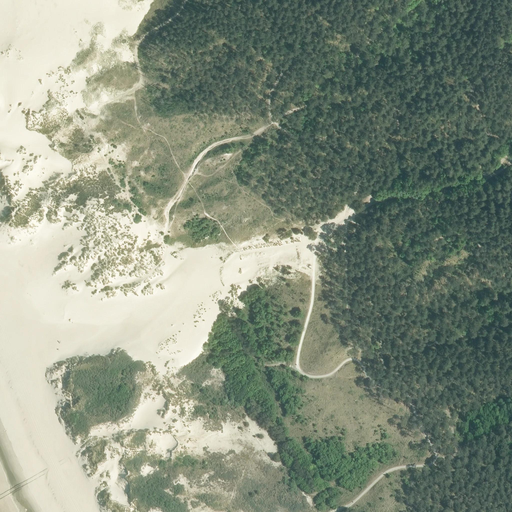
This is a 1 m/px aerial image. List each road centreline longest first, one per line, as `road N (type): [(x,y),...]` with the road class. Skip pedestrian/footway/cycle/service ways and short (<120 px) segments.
road 1 (track): [(419,0),(361,47),(326,101),(200,155),(170,205),(164,240),(209,280)]
road 2 (track): [(177,0),(138,46),(139,83),(81,113)]
